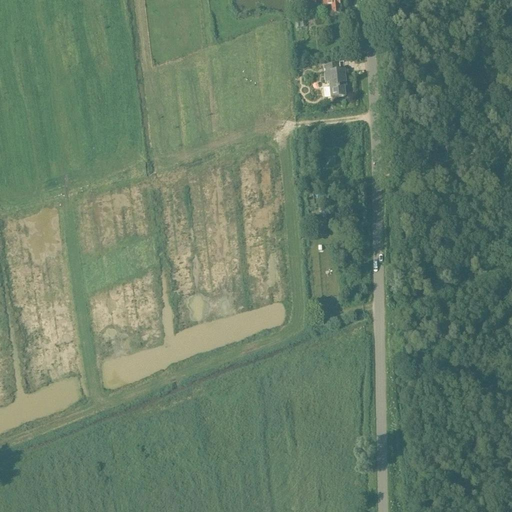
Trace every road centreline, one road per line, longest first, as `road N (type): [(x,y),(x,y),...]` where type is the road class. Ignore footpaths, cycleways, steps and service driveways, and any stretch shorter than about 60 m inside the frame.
road 1 (track): [(0,444),(298,330),(284,129),(372,118)]
road 2 (tertiary): [(383,511),(365,0)]
road 3 (track): [(141,415),(343,332),(378,330)]
